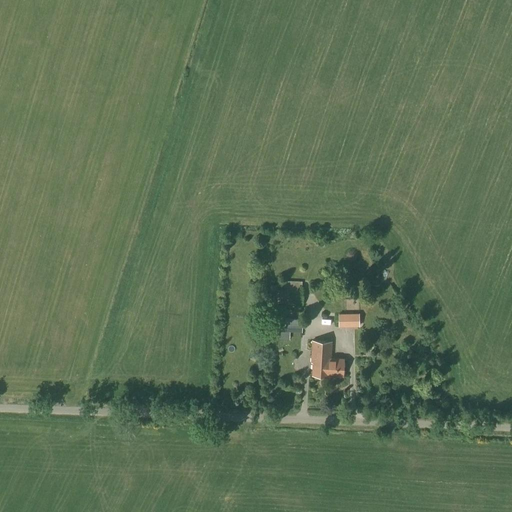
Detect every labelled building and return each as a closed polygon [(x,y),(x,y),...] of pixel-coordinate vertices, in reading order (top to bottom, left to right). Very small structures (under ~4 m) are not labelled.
[(302,286),(302,281),(283,281),(282,285),(266,284),(265,303),(303,305),(303,286),(302,286)] [(359,325),(359,312),(339,312),(339,325),(359,325)] [(302,332),(302,319),(278,318),(277,331),(302,332)] [(331,356),(332,341),(312,340),(311,363),(312,363),(312,375),(328,376),(329,363),(325,363),(325,356),(331,356)] [(329,363),(328,376),(343,377),(344,358),(331,358),(332,341),(331,356),(325,356),(325,363),(329,363)]
